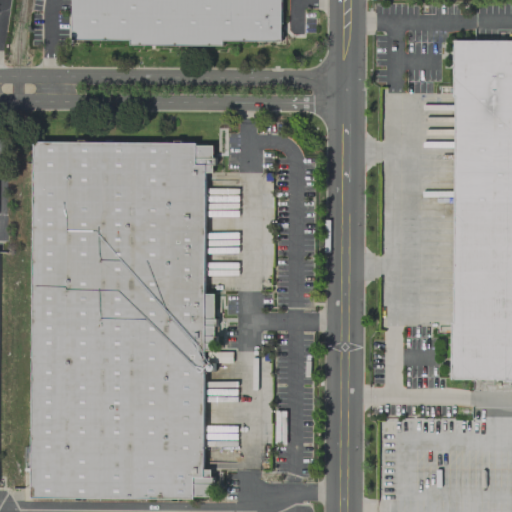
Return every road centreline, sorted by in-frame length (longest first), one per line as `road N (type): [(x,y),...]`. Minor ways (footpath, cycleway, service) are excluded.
road 1 (residential): [(346,19),(342,511)]
road 2 (residential): [(247,89),(0,87)]
